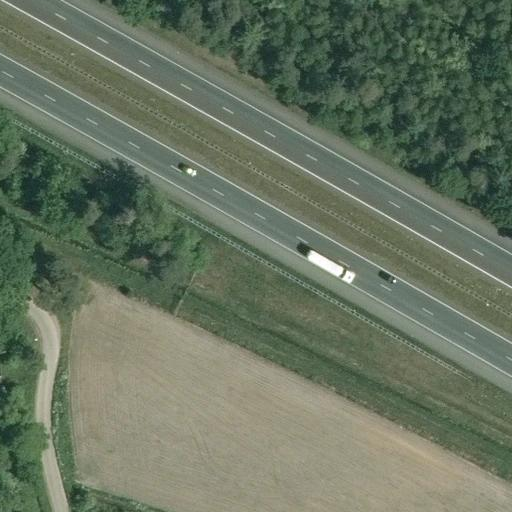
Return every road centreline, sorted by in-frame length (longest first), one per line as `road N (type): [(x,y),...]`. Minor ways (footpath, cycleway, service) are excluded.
road 1 (motorway): [(0,71),(511,360)]
road 2 (motorway): [(511,275),(26,0)]
road 3 (unclassified): [(64,511),(46,433),(52,334),(0,295)]
